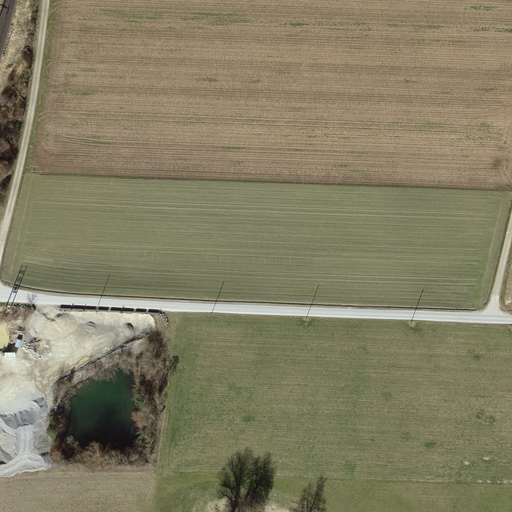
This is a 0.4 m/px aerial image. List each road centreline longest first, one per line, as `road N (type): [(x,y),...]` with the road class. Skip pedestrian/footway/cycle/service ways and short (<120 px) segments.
road 1 (unclassified): [(511,320),(0,291)]
road 2 (track): [(0,252),(46,0)]
